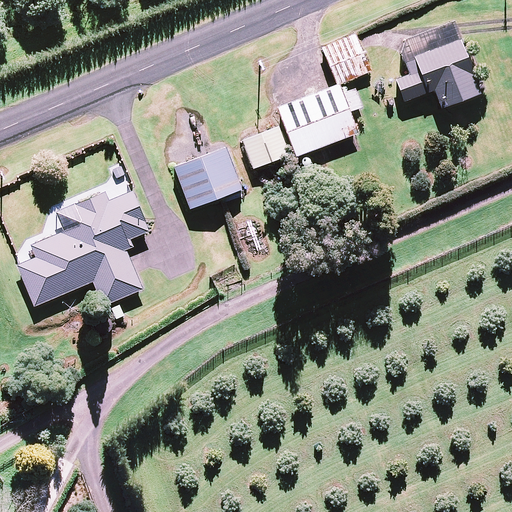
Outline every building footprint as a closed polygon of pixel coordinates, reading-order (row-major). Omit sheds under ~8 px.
[(355,26),(320,41),(335,75),(370,60),(355,26)] [(443,101),(484,85),(475,63),(463,30),(406,51),(412,66),(397,71),(406,94),(436,83),(443,101)] [(333,136),(359,126),(340,77),(278,102),(297,150),(333,136)] [(281,121),(243,134),(253,165),(292,152),(281,121)] [(169,157),(186,202),(216,191),(218,198),(243,188),(223,136),(169,157)] [(141,283),(130,259),(126,248),(140,242),(134,227),(149,220),(134,186),(110,196),(105,184),(77,197),(86,216),(33,240),(37,251),(18,259),(36,300),(93,275),(103,299),(141,283)]
